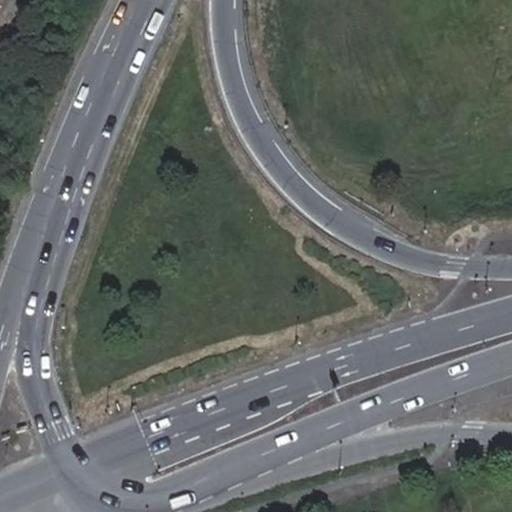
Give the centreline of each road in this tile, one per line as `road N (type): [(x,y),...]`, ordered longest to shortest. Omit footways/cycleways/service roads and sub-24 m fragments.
road 1 (primary): [(511,313),(78,465)]
road 2 (trunk): [(511,267),(423,262),(318,209),(281,171),(244,112),(224,41),(223,0)]
road 3 (primary): [(172,493),(511,360)]
road 4 (trunk): [(172,493),(405,439),(511,437)]
road 5 (trunk): [(54,211),(37,341),(40,381),(50,419),(78,465)]
road 6 (trunk): [(146,0),(54,211)]
road 7 (trunk): [(54,211),(0,344)]
